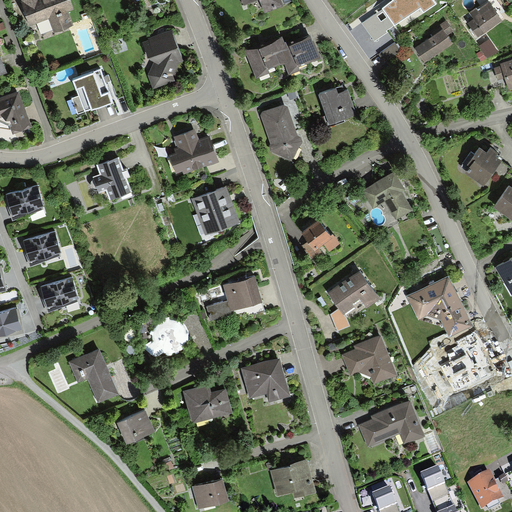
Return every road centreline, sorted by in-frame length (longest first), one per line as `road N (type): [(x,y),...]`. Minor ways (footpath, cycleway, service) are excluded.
road 1 (residential): [(223,87),(352,511)]
road 2 (residential): [(511,349),(408,139),(317,0)]
road 3 (residential): [(0,159),(43,157),(223,87)]
road 4 (track): [(10,359),(110,450),(161,511)]
